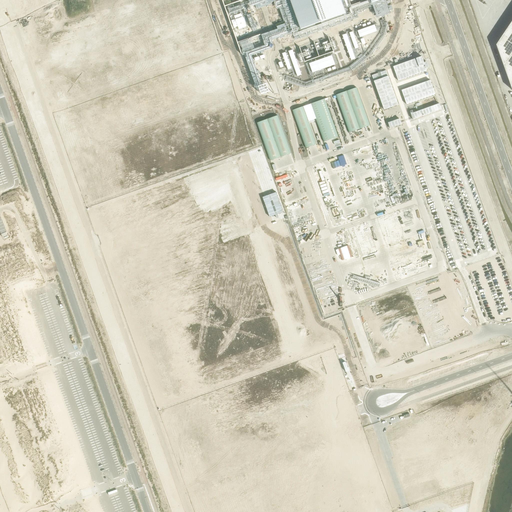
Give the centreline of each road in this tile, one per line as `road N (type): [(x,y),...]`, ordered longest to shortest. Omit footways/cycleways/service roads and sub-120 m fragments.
road 1 (unclassified): [(147,511),(0,95)]
road 2 (tertiary): [(447,0),(511,181)]
